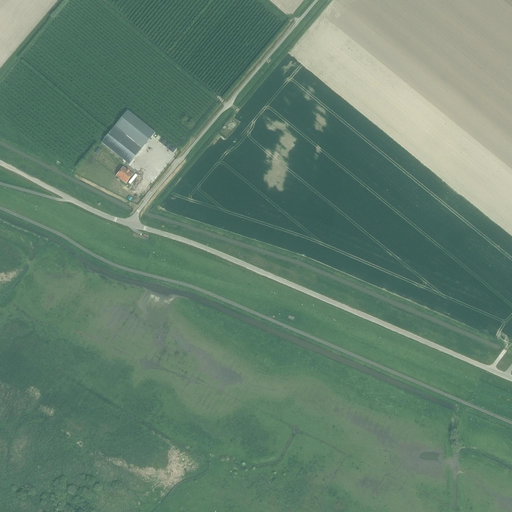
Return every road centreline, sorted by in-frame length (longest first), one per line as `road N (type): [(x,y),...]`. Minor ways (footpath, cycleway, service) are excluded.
road 1 (unclassified): [(511,379),(217,252),(128,223)]
road 2 (unclassified): [(128,223),(316,0)]
road 3 (unclassified): [(128,223),(0,163)]
